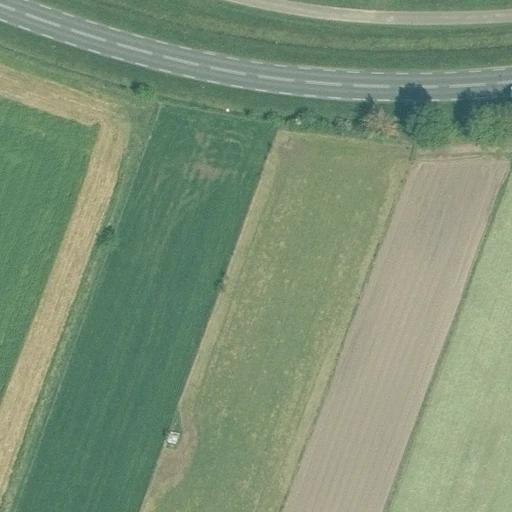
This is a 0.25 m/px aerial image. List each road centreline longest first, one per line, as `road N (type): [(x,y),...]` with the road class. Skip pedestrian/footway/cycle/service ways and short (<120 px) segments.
road 1 (secondary): [(511,83),(416,89),(257,78),(165,60),(0,6)]
road 2 (unclassified): [(511,17),(376,18),(241,0)]
